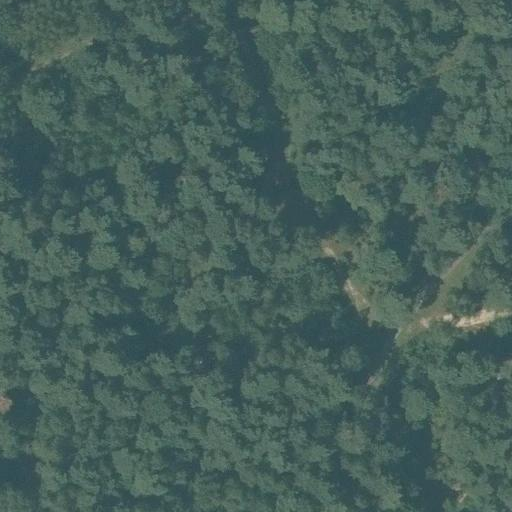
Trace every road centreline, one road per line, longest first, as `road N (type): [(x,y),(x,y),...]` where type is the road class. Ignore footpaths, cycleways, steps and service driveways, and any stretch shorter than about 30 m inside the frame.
road 1 (track): [(225,0),(378,357),(109,511)]
road 2 (track): [(145,0),(0,55)]
